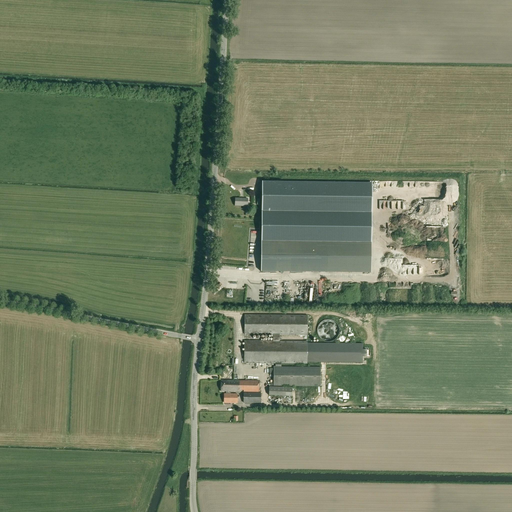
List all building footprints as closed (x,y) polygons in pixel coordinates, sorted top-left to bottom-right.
[(262,182),(261,271),(371,273),(372,183),(262,182)] [(235,198),(235,206),(247,206),(248,199),(235,198)] [(444,236),(442,222),(438,222),(438,219),(420,221),(420,228),(418,228),(419,234),(427,233),(427,238),(444,236)] [(273,341),(244,341),(244,363),(275,364),(275,368),(281,368),(281,364),(307,364),(307,362),(363,362),(363,357),(367,357),(367,349),(363,349),(363,344),(307,343),(307,341),(279,341),(279,335),(307,335),(307,315),(245,314),(244,335),(273,335),(273,341)] [(275,368),(273,368),(273,387),(321,387),(321,368),(281,368),(275,368)] [(258,381),(239,381),(239,380),(221,380),(220,392),(226,392),(226,394),(231,394),(231,392),(239,392),(239,390),(244,390),(244,392),(249,392),(258,392),(258,381)] [(292,388),(269,388),(269,396),(292,396),(292,388)] [(261,393),(244,393),(243,403),(261,403),(261,393)] [(224,394),(224,403),(237,403),(237,394),(231,394),(226,394),(224,394)]
